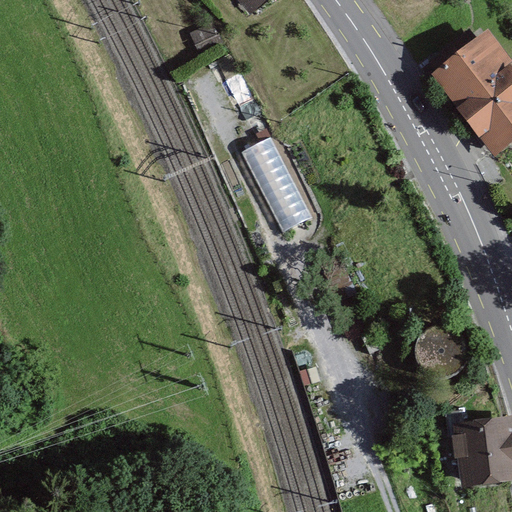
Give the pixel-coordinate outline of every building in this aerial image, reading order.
[(234,0),(249,18),(271,0),(234,0)] [(511,53),(489,24),(430,70),(494,152),(511,137),(511,53)] [(190,35),(198,56),(223,45),(214,25),(190,35)] [(253,151),(291,235),(354,207),(318,127),(299,136),(305,150),(285,159),(277,140),(253,151)] [(316,262),(348,341),(372,331),(339,252),(316,262)] [(281,266),(266,272),(274,291),(289,285),(281,266)] [(468,358),(470,347),(468,337),(462,328),(453,322),(442,320),(432,322),(423,328),(417,337),(415,347),(417,358),(423,367),(432,373),(442,375),(453,373),(462,367),(468,358)] [(511,409),(451,420),(462,482),(511,473),(511,409)]
